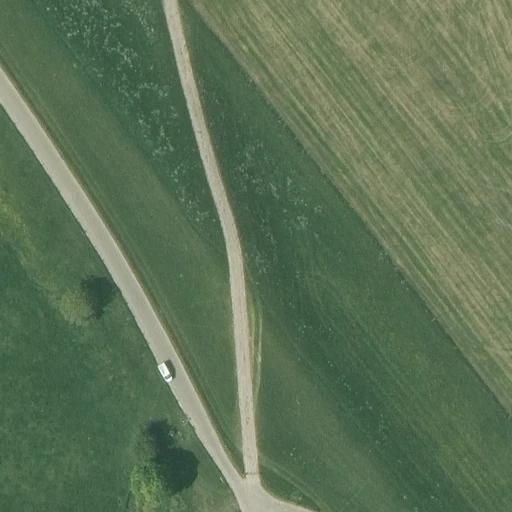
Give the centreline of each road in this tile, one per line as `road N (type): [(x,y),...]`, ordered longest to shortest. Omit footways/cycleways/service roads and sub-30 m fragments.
road 1 (track): [(254,511),(237,245),(200,125),(176,0)]
road 2 (track): [(0,91),(108,245),(214,449),(254,490)]
